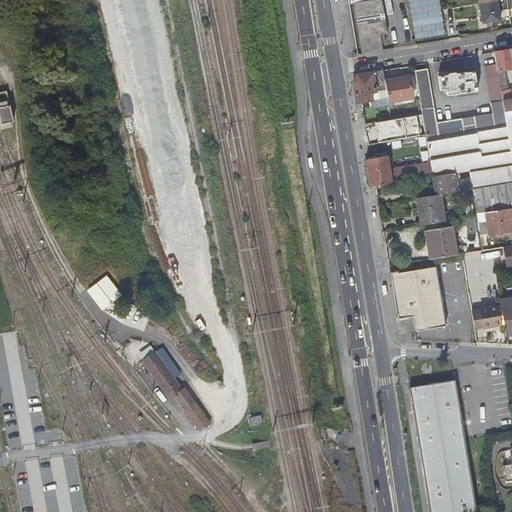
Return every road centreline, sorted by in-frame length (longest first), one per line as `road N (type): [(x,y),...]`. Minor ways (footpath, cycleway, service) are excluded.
road 1 (primary): [(379,350),(334,68)]
road 2 (primary): [(318,96),(359,322)]
road 3 (primary): [(359,322),(386,511)]
road 4 (residential): [(511,37),(334,68)]
road 5 (primary): [(405,511),(379,350)]
road 6 (residential): [(379,350),(511,355)]
